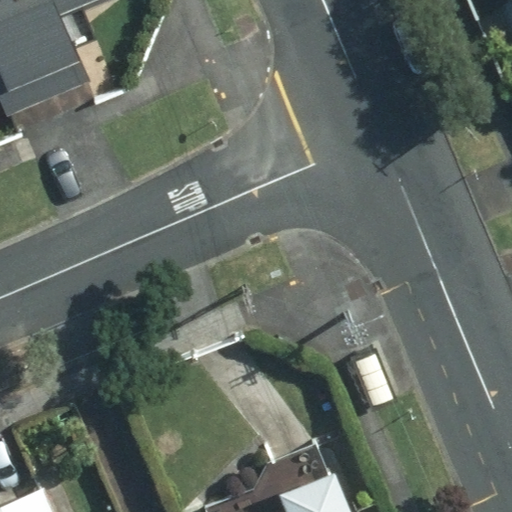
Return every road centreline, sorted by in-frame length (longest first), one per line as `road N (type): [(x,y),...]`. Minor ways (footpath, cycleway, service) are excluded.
road 1 (tertiary): [(0,295),(376,137)]
road 2 (tertiary): [(376,137),(511,456)]
road 3 (tertiary): [(318,0),(376,137)]
